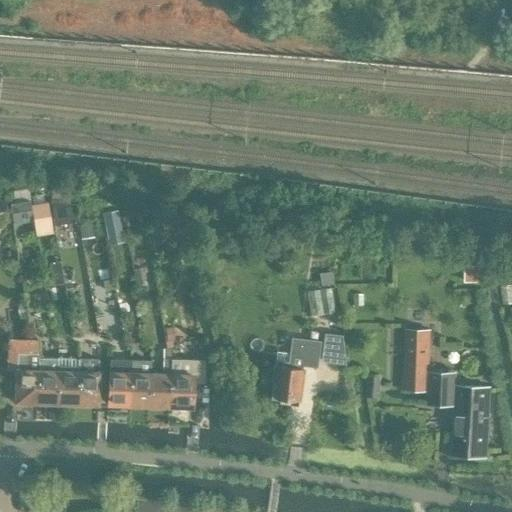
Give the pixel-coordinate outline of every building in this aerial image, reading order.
[(11,204),(13,220),(33,216),(30,201),(11,204)] [(32,206),(36,231),(50,229),(45,203),(32,206)] [(307,292),(310,316),(335,313),(331,289),(307,292)] [(490,388),(456,387),(456,373),(429,372),(430,331),(406,331),(405,388),(429,387),(428,406),(455,407),(452,456),(487,458),(490,388)] [(325,334),(322,361),(345,364),(342,336),(325,334)] [(288,401),(288,405),(298,406),(303,366),(317,367),(320,342),(292,338),(290,354),(276,352),(269,404),(270,405),(271,399),(288,401)] [(150,407),(169,407),(171,362),(171,351),(163,351),(162,375),(151,374),(150,407)] [(18,354),(16,402),(37,403),(38,370),(38,358),(38,354),(18,354)] [(37,403),(57,403),(59,358),(38,358),(37,403)] [(57,403),(77,404),(79,359),(59,358),(57,403)] [(79,359),(77,404),(98,404),(99,360),(79,359)] [(108,405),(129,406),(130,361),(110,361),(110,365),(108,405)] [(129,406),(150,407),(151,374),(151,362),(130,361),(129,406)] [(171,362),(169,407),(178,408),(178,411),(188,411),(188,408),(190,408),(191,383),(205,383),(205,363),(171,362)]
